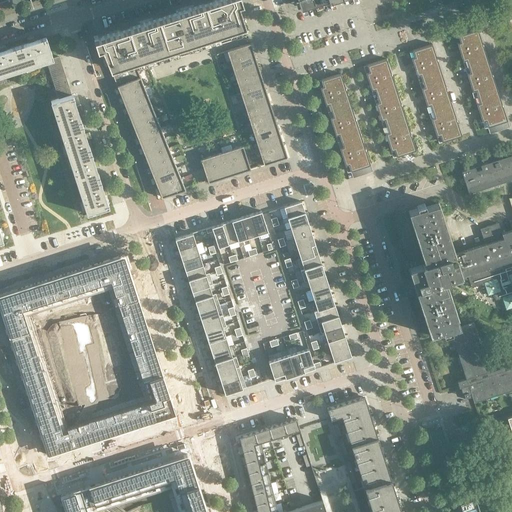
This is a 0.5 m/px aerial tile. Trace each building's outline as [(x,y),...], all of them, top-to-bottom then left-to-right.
[(214,46),(248,35),(247,32),(242,18),(242,16),(240,11),(238,4),(242,2),(241,0),(213,0),(212,0),(203,3),(176,12),(152,20),(139,24),(129,27),(120,30),(114,32),(112,33),(97,37),(94,39),(97,49),(101,47),(105,56),(109,66),(117,86),(117,87),(140,78),(137,70),(148,67),(149,66),(146,57),(210,36),(214,46)] [(297,0),(300,8),(325,0),(297,0)] [(482,44),(477,29),(458,35),(455,37),(459,51),(482,44)] [(53,59),(52,58),(46,37),(34,41),(33,36),(27,38),(29,43),(17,46),(24,68),(46,61),(53,59)] [(254,54),(254,52),(253,50),(251,43),(227,50),(230,61),(254,54)] [(437,59),(432,44),(412,50),(409,51),(414,66),(437,59)] [(487,59),(482,44),(459,51),(464,67),(487,59)] [(0,75),(24,68),(17,46),(6,50),(5,45),(0,46),(0,49),(1,52),(0,51),(0,75)] [(257,63),(256,60),(254,54),(230,61),(234,72),(257,64),(257,63)] [(61,62),(59,57),(59,56),(52,58),(53,59),(46,61),(48,66),(61,62)] [(391,74),(386,58),(366,65),(367,65),(363,66),(368,81),(391,74)] [(442,74),(437,59),(414,66),(419,82),(442,74)] [(492,74),(487,59),(464,67),(469,82),(492,74)] [(63,68),(61,62),(48,66),(50,72),(63,68)] [(260,73),(259,70),(257,64),(234,72),(237,82),(261,74),(260,73)] [(64,73),(63,68),(50,72),(51,77),(64,73)] [(66,78),(64,73),(51,77),(53,83),(66,78)] [(345,89),(340,73),(321,79),(321,80),(318,81),(323,96),(345,89)] [(240,92),(264,85),(263,83),(263,80),(261,74),(237,82),(240,92)] [(396,89),(391,74),(368,81),(373,96),(396,89)] [(447,89),(442,74),(419,82),(424,97),(447,89)] [(497,90),(492,74),(469,82),(474,97),(497,90)] [(68,84),(66,78),(53,83),(55,88),(68,84)] [(121,97),(144,87),(140,78),(117,87),(118,88),(120,93),(121,97)] [(70,89),(68,84),(55,88),(57,94),(70,89)] [(267,93),(266,91),(264,85),(240,92),(243,102),(267,95),(267,93)] [(148,97),(144,87),(121,97),(122,98),(124,103),(125,107),(148,97)] [(71,94),(70,89),(57,94),(58,99),(71,94)] [(350,104),(345,89),(323,96),(327,111),(350,104)] [(401,104),(396,89),(373,96),(378,111),(401,104)] [(451,105),(449,97),(447,89),(424,97),(429,112),(451,105)] [(502,105),(497,90),(474,97),(479,112),(502,105)] [(81,122),(77,111),(82,110),(80,104),(76,106),(72,94),(71,94),(58,99),(51,101),(60,129),(81,122)] [(270,104),(269,101),(267,95),(243,102),(247,113),(270,105),(270,104)] [(152,107),(148,97),(125,107),(126,108),(128,113),(129,117),(152,107)] [(355,119),(350,104),(327,111),(332,126),(355,119)] [(406,119),(403,112),(401,104),(378,111),(383,127),(406,119)] [(274,115),(273,114),(272,111),(270,105),(247,113),(250,123),(274,115)] [(456,120),(451,105),(429,112),(433,127),(456,120)] [(507,120),(502,105),(479,112),(484,127),(487,126),(507,120)] [(156,117),(152,107),(129,117),(130,118),(132,123),(133,127),(156,117)] [(277,126),(277,124),(276,122),(274,115),(250,123),(253,133),(277,126)] [(160,127),(156,117),(133,127),(134,128),(136,133),(137,137),(160,127)] [(360,134),(357,125),(355,119),(332,126),(337,141),(360,134)] [(411,134),(406,119),(383,127),(388,142),(411,134)] [(461,135),(456,120),(433,127),(438,142),(442,141),(442,142),(461,135)] [(509,127),(507,120),(487,126),(489,133),(509,127)] [(90,150),(86,139),(91,138),(89,132),(85,133),(81,122),(60,129),(69,157),(90,150)] [(257,144),(280,136),(280,135),(279,132),(277,126),(253,133),(257,144)] [(164,137),(160,127),(137,137),(138,138),(140,143),(141,147),(164,137)] [(365,149),(360,134),(337,141),(342,156),(365,149)] [(416,150),(411,134),(388,142),(393,157),(396,156),(416,150)] [(283,145),(282,142),(280,136),(257,144),(260,154),(284,146),(283,145)] [(168,147),(164,137),(141,147),(142,148),(144,153),(145,157),(168,147)] [(248,162),(243,145),(232,149),(239,172),(246,170),(248,169),(250,169),(248,162)] [(287,157),(284,146),(260,154),(263,165),(281,159),(284,158),(287,157)] [(172,157),(168,147),(145,157),(146,158),(148,164),(149,167),(172,157)] [(239,172),(232,149),(221,152),(229,176),(235,174),(238,173),(239,172)] [(370,164),(365,149),(342,156),(347,172),(350,171),(370,164)] [(99,178),(95,167),(100,166),(98,160),(94,161),(90,150),(69,157),(78,185),(99,178)] [(229,176),(221,152),(211,155),(219,179),(225,177),(228,176),(229,176)] [(219,179),(211,155),(200,159),(207,179),(208,182),(215,180),(217,179),(219,179)] [(511,177),(511,155),(487,163),(487,162),(480,164),(480,166),(483,173),(491,176),(493,183),(511,177)] [(176,167),(172,157),(149,167),(150,168),(152,174),(153,177),(176,167)] [(372,171),(370,164),(350,171),(352,177),(372,171)] [(493,183),(491,176),(483,173),(480,166),(475,168),(474,166),(461,171),(468,192),(472,190),(473,191),(477,190),(477,189),(493,183)] [(157,187),(180,177),(176,167),(153,177),(154,178),(156,184),(157,187)] [(185,190),(184,188),(180,177),(157,187),(158,188),(162,197),(164,196),(167,195),(167,196),(185,190)] [(108,206),(104,195),(109,193),(107,188),(103,189),(99,178),(78,185),(87,213),(108,206)] [(287,217),(305,212),(301,201),(284,206),(287,217)] [(511,229),(501,233),(498,223),(480,229),(485,244),(454,254),(438,203),(425,206),(425,205),(408,211),(424,263),(408,268),(413,284),(417,283),(418,286),(419,289),(415,290),(430,334),(442,330),(442,332),(459,326),(445,281),(467,275),(471,287),(483,283),(487,295),(493,293),(495,299),(501,298),(505,310),(511,307),(511,229)] [(249,211),(256,231),(267,228),(260,207),(249,211)] [(240,214),(246,234),(256,231),(249,211),(240,214)] [(290,228),(308,222),(305,212),(287,217),(290,228)] [(230,217),(237,237),(246,234),(240,214),(230,217)] [(220,220),(227,240),(237,237),(230,217),(220,220)] [(213,231),(217,244),(227,240),(220,220),(210,223),(211,226),(213,231)] [(294,238),(311,232),(308,222),(290,228),(294,238)] [(196,243),(192,232),(174,238),(178,249),(196,243)] [(297,248),(315,243),(311,232),(294,238),(297,248)] [(199,254),(196,243),(178,249),(181,259),(199,254)] [(300,258),(318,253),(315,243),(297,248),(300,258)] [(304,269),(321,263),(318,253),(300,258),(303,268),(304,269)] [(124,254),(0,294),(0,305),(48,454),(175,413),(124,254)] [(202,264),(199,254),(181,259),(185,270),(202,264)] [(307,279),(324,273),(321,263),(304,269),(303,268),(300,269),(304,281),(307,280),(307,279)] [(205,274),(202,264),(185,270),(188,280),(209,273),(205,274)] [(212,283),(209,273),(188,280),(191,290),(212,283)] [(310,289),(328,284),(324,273),(307,279),(307,280),(310,289)] [(195,300),(216,294),(215,293),(212,294),(209,285),(212,284),(212,283),(191,290),(195,300)] [(313,299),(313,300),(331,294),(328,284),(310,289),(313,299)] [(219,304),(216,294),(195,300),(198,311),(219,304)] [(310,300),(314,312),(317,310),(334,304),(331,294),(313,300),(313,299),(310,300)] [(219,305),(219,304),(198,311),(201,321),(222,314),(219,315),(216,306),(219,305)] [(317,310),(320,320),(338,315),(334,304),(317,310)] [(171,310),(160,314),(170,344),(181,341),(171,310)] [(225,325),(222,314),(201,321),(204,331),(225,325)] [(320,320),(323,330),(341,325),(338,315),(320,320)] [(226,325),(225,325),(204,331),(208,342),(225,336),(222,326),(226,325)] [(323,330),(327,341),(344,335),(341,325),(323,330)] [(475,337),(471,325),(451,332),(455,343),(475,337)] [(327,341),(330,351),(348,345),(344,335),(327,341)] [(229,346),(225,336),(208,342),(211,352),(229,346)] [(479,349),(475,337),(455,343),(458,355),(479,349)] [(214,362),(235,355),(232,345),(229,346),(211,352),(214,362)] [(330,351),(333,362),(351,356),(348,345),(330,351)] [(308,348),(298,351),(304,371),(315,368),(308,348)] [(482,360),(479,349),(458,355),(462,367),(482,360)] [(304,371),(298,351),(288,354),(294,375),(304,371)] [(294,375),(288,354),(278,357),(285,378),(294,375)] [(239,366),(235,355),(214,362),(218,372),(239,366)] [(285,378),(278,357),(268,360),(273,378),(274,381),(285,378)] [(486,372),(482,360),(462,367),(466,378),(486,372)] [(221,383),(242,376),(239,366),(218,372),(221,383)] [(511,389),(511,366),(501,370),(508,390),(511,389)] [(508,390),(501,370),(490,374),(496,394),(508,390)] [(496,394),(490,374),(478,378),(485,398),(496,394)] [(242,388),(239,378),(242,376),(221,383),(224,394),(242,388)] [(485,398),(478,378),(467,381),(466,378),(457,381),(457,382),(459,387),(461,386),(465,397),(471,395),(473,402),(485,398)] [(378,438),(373,423),(365,399),(364,397),(360,398),(331,408),(327,409),(328,411),(330,418),(330,419),(341,415),(351,447),(378,438)] [(299,428),(297,423),(296,417),(280,423),(276,424),(278,428),(280,435),(284,434),(299,429),(299,428)] [(280,435),(278,428),(276,424),(257,430),(257,431),(260,441),(280,435)] [(260,441),(257,431),(257,430),(238,436),(241,448),(260,442),(260,441)] [(391,479),(388,469),(378,438),(351,447),(364,487),(364,488),(391,479)] [(263,452),(260,442),(241,448),(244,458),(263,452)] [(266,463),(263,452),(244,458),(246,469),(266,463)] [(206,511),(188,454),(61,495),(66,511),(206,511)] [(268,473),(266,463),(246,469),(249,479),(268,473)] [(271,484),(268,473),(249,479),(252,490),(271,484)] [(364,487),(353,490),(359,511),(326,511),(322,500),(284,511),(401,511),(391,479),(364,488),(364,487)] [(273,494),(271,484),(252,490),(254,500),(273,494)] [(276,505),(273,494),(254,500),(257,511),(276,505)] [(479,511),(475,497),(459,502),(461,511),(479,511)]
